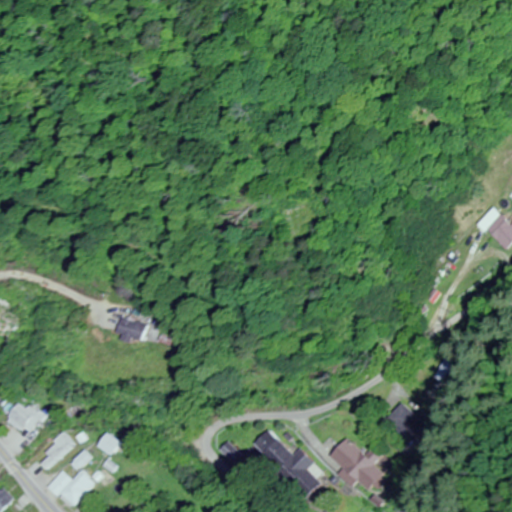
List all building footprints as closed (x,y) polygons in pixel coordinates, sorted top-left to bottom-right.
[(478,224),(510,252),(511,249),(511,221),(494,206),(478,224)] [(12,312),(16,302),(2,297),(0,301),(0,333),(20,341),(29,318),(12,312)] [(124,335),(130,334),(131,341),(151,338),(148,320),(122,324),(124,335)] [(429,374),(441,382),(455,361),(443,353),(429,374)] [(35,432),(47,416),(24,400),(12,416),(35,432)] [(405,433),(417,422),(404,406),(391,417),(405,433)] [(299,483),(321,462),(307,448),(299,456),(275,430),(261,443),(299,483)] [(80,446),(70,432),(40,456),(50,469),(80,446)] [(120,456),(130,442),(116,433),(106,447),(120,456)] [(347,472),(376,495),(390,476),(379,467),(388,456),(377,447),(371,454),(352,438),(338,456),(351,467),(347,472)] [(85,469),(97,457),(90,450),(78,462),(85,469)] [(109,487),(118,478),(108,466),(98,475),(109,487)] [(55,485),(78,507),(102,483),(88,469),(78,480),(69,471),(55,485)] [(0,511),(6,511),(20,499),(8,487),(0,494),(0,511)]
